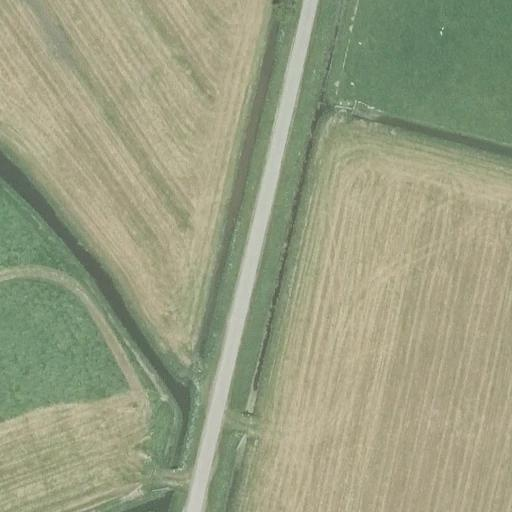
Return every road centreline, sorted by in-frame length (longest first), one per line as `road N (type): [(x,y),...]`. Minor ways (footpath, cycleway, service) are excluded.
road 1 (tertiary): [(193,511),(311,0)]
road 2 (track): [(215,417),(292,435),(511,376)]
